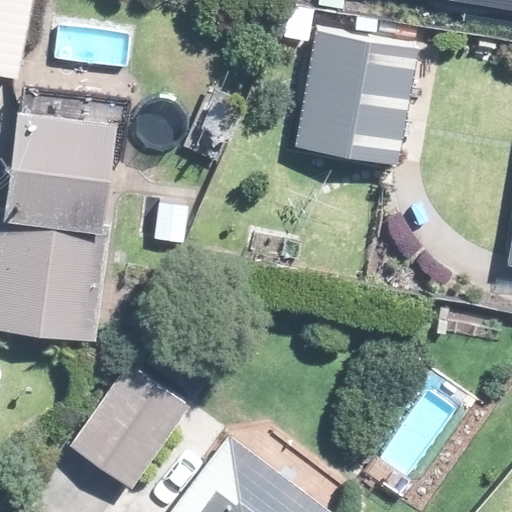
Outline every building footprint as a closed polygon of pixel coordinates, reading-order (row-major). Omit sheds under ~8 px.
[(0,0),(0,68),(8,69),(20,0),(0,0)] [(430,49),(323,30),(303,144),(410,163),(430,49)] [(93,272),(100,215),(85,213),(97,113),(116,114),(119,86),(10,74),(8,101),(0,99),(0,320),(86,331),(89,309),(93,272)] [(129,354),(154,322),(140,312),(129,328),(117,344),(129,354)] [(167,388),(127,360),(119,354),(63,438),(73,445),(125,480),(182,398),(167,388)] [(297,511),(217,452),(172,511),(297,511)]
